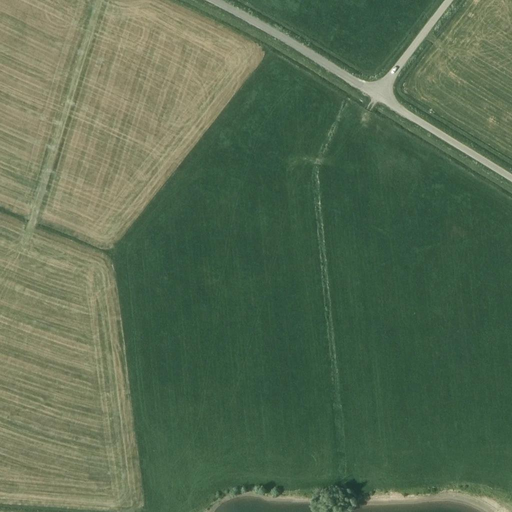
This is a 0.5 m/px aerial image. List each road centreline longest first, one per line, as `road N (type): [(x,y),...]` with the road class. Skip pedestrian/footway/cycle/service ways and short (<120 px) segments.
road 1 (unclassified): [(210,0),(376,95)]
road 2 (unclassified): [(376,95),(511,179)]
